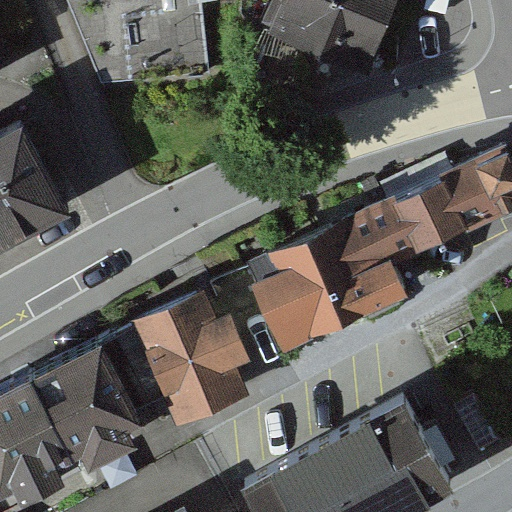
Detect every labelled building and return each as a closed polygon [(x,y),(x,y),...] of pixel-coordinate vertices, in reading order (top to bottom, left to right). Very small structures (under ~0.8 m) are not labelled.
[(68,0),(102,81),(210,70),(202,0),(68,0)] [(390,0),(287,0),(277,25),(365,62),(390,0)] [(0,235),(64,202),(20,121),(0,131),(0,235)] [(413,185),(368,205),(391,253),(511,197),(511,160),(510,162),(502,144),(458,164),(413,185)] [(368,205),(251,259),(288,338),(364,303),(369,314),(399,301),(393,288),(404,283),(391,253),(368,205)] [(199,290),(118,326),(151,395),(170,385),(182,410),(239,383),(229,362),(242,356),(239,350),(245,347),(230,315),(214,322),(199,290)] [(118,326),(33,368),(70,446),(84,439),(91,453),(130,434),(123,418),(136,412),(132,403),(151,395),(118,326)] [(33,368),(0,383),(0,480),(17,473),(25,489),(61,472),(52,454),(70,446),(33,368)] [(404,392),(248,477),(266,511),(383,511),(450,475),(404,392)]
